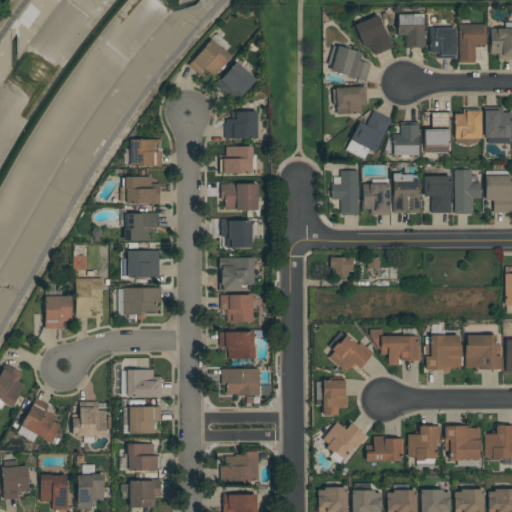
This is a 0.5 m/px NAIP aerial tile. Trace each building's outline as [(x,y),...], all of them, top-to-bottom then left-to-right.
[(391,47),(376,14),(352,25),(362,47),(368,44),(373,55),(391,47)] [(406,48),(422,47),(422,14),(396,15),(396,35),(406,34),(406,48)] [(458,63),(473,63),(474,45),(484,45),(485,25),(458,24),(458,63)] [(428,53),(436,53),(436,58),(454,58),(454,27),(428,27),(428,53)] [(511,28),(488,29),(488,54),(496,54),(496,60),(511,59),(511,28)] [(221,49),(222,49),(231,56),(223,65),(225,66),(221,70),(219,69),(213,76),(203,68),(198,74),(188,65),(210,39),(221,49)] [(359,51),(335,47),(329,73),(365,80),(369,63),(358,61),(359,51)] [(255,80),(238,99),(230,92),(227,96),(214,84),(220,76),(222,77),(235,62),(255,80)] [(335,114),(360,114),(359,105),(365,105),(365,86),(334,87),(335,114)] [(483,144),(509,144),(509,113),(502,113),(502,107),(483,107),(483,144)] [(390,120),(372,110),(364,125),(358,122),(348,140),(372,153),(390,120)] [(256,139),(224,139),(224,124),(225,124),(225,119),(231,119),(231,112),(256,112),(256,139)] [(447,113),(430,112),(429,130),(423,129),(422,152),(447,153),(447,113)] [(479,112),(453,112),(453,144),(479,145),(479,112)] [(417,125),(399,125),(399,135),(391,134),(391,155),(417,155),(417,125)] [(160,140),(161,143),(153,143),(153,152),(161,152),(161,166),(129,167),(128,140),(160,140)] [(252,147),(252,159),(251,159),(251,173),(222,174),(222,173),(219,173),(219,160),(222,160),(222,159),(225,159),(225,147),(252,147)] [(470,169),(452,169),(453,214),(471,214),(470,199),(479,198),(479,183),(470,183),(470,169)] [(339,199),(339,215),(357,215),(356,170),(339,171),(339,177),(330,178),(331,200),(339,199)] [(392,214),(418,213),(417,174),(391,175),(392,214)] [(450,212),(449,175),(421,176),(422,197),(429,197),(430,213),(450,212)] [(484,201),(491,201),(491,213),(510,213),(509,176),(483,176),(484,201)] [(150,177),(150,184),(159,184),(159,204),(151,204),(151,203),(125,204),(125,189),(124,189),(124,188),(121,188),(121,178),(124,178),(124,177),(150,177)] [(361,183),(361,209),(368,209),(368,215),(388,215),(388,184),(361,183)] [(256,184),(256,193),(258,193),(258,201),(257,201),(257,211),(235,211),(235,208),(224,208),(224,200),(220,200),(220,184),(256,184)] [(158,227),(150,227),(150,233),(149,233),(149,241),(123,241),(123,229),(124,229),(124,214),(139,214),(139,213),(157,213),(158,227)] [(251,224),(253,224),(253,225),(257,225),(257,238),(251,238),(251,247),(225,248),(225,237),(220,237),(220,220),(229,220),(229,221),(250,221),(251,224)] [(158,251),(158,277),(127,278),(126,277),(120,277),(120,260),(127,260),(126,251),(158,251)] [(352,258),(328,257),(328,275),(351,276),(352,258)] [(253,258),(253,269),(252,269),(252,285),(239,285),(239,291),(218,291),(218,258),(253,258)] [(100,279),(101,279),(102,301),(100,301),(100,312),(90,312),(90,316),(75,317),(74,279),(78,279),(78,269),(89,269),(89,276),(100,276),(100,279)] [(511,273),(502,274),(502,306),(511,305),(511,273)] [(160,288),(160,303),(156,303),(156,312),(145,312),(145,314),(122,314),(122,288),(160,288)] [(252,321),(226,322),(226,310),(219,310),(219,295),(251,295),(252,321)] [(70,328),(67,328),(67,321),(62,321),(62,328),(44,329),(44,296),(70,296),(70,328)] [(417,336),(380,336),(380,330),(372,330),(373,355),(386,354),(386,365),(399,364),(399,361),(417,360),(417,336)] [(252,332),(252,347),(254,347),(254,359),(227,359),(227,347),(224,347),(224,346),(219,346),(219,332),(252,332)] [(326,357),(344,372),(351,364),(358,369),(369,355),(344,335),(326,357)] [(458,335),(423,336),(424,371),(449,370),(449,368),(459,368),(458,335)] [(494,336),(463,335),(462,369),(499,370),(499,356),(494,356),(494,336)] [(511,339),(503,340),(504,373),(511,373),(511,339)] [(22,374),(18,381),(24,384),(11,407),(3,403),(0,408),(0,371),(4,364),(22,374)] [(258,369),(258,396),(252,396),(252,404),(252,406),(245,406),(245,396),(236,396),(236,394),(226,394),(226,385),(220,385),(220,369),(258,369)] [(152,370),(152,377),(161,377),(161,397),(133,397),(126,397),(126,370),(152,370)] [(344,380),(321,380),(321,416),(337,416),(337,408),(344,408),(344,380)] [(35,398),(48,405),(45,411),(55,417),(52,422),(60,426),(54,437),(59,440),(56,444),(51,441),(50,443),(20,426),(35,398)] [(105,437),(94,437),(94,436),(71,436),(71,415),(79,414),(78,402),(97,402),(97,411),(105,410),(105,437)] [(159,407),(160,421),(153,422),(153,430),(160,430),(160,433),(123,434),(123,408),(159,407)] [(340,460),(349,447),(354,451),(365,436),(348,423),(344,429),(334,422),(318,444),(340,460)] [(435,426),(417,426),(417,435),(406,435),(405,459),(434,460),(435,426)] [(511,426),(494,426),(494,434),(482,434),(482,459),(511,458),(511,426)] [(443,428),(444,460),(478,460),(478,427),(443,428)] [(399,438),(371,437),(371,452),(364,452),(364,461),(399,462),(399,438)] [(153,444),(153,456),(160,456),(160,470),(156,470),(156,471),(127,471),(127,456),(126,456),(126,444),(153,444)] [(257,481),(249,482),(249,484),(243,484),(243,481),(219,481),(219,466),(224,466),(224,456),(234,456),(234,455),(243,455),(242,452),(257,452),(257,481)] [(17,466),(27,466),(28,491),(21,491),(21,492),(17,492),(17,499),(2,500),(0,468),(3,468),(3,462),(17,461),(17,466)] [(103,501),(91,501),(91,504),(90,504),(90,509),(76,510),(76,476),(82,475),(82,465),(94,465),(94,474),(102,474),(103,501)] [(66,510),(52,510),(52,501),(39,501),(39,475),(51,475),(51,476),(66,476),(66,510)] [(149,481),(149,480),(159,479),(159,497),(154,497),(154,508),(128,508),(128,497),(125,497),(125,492),(120,492),(120,483),(128,483),(128,481),(149,481)] [(345,511),(345,488),(315,488),(315,511),(345,511)] [(511,511),(511,489),(486,490),(486,511),(511,511)] [(414,511),(414,490),(385,491),(384,511),(414,511)] [(447,511),(448,491),(419,490),(418,511),(447,511)] [(481,511),(481,490),(452,490),(452,511),(481,511)] [(379,511),(379,491),(350,491),(350,511),(379,511)] [(222,511),(222,494),(229,494),(229,495),(255,495),(255,510),(256,510),(256,511),(222,511)]
